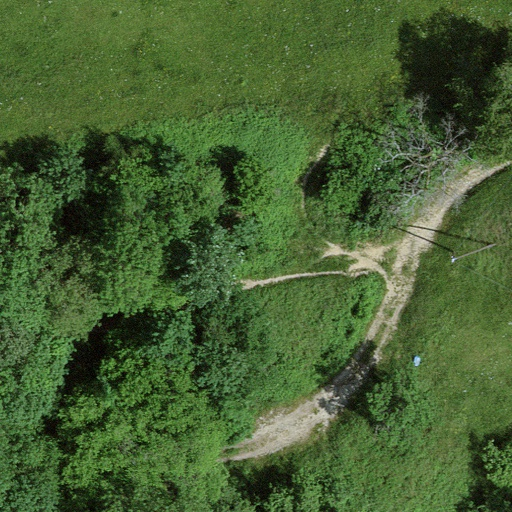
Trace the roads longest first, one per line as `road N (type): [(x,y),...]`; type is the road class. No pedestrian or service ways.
road 1 (track): [(403,275),(376,340),(334,394),(295,424),(221,455)]
road 2 (track): [(511,150),(442,197),(403,275)]
